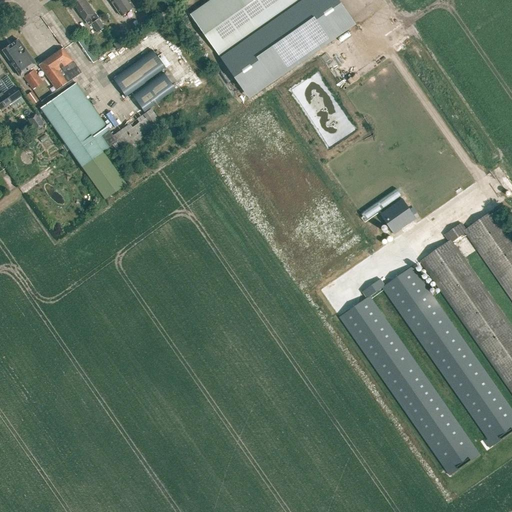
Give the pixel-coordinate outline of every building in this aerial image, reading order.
[(81,0),(76,0),(72,3),(84,21),(86,20),(89,25),(91,24),(97,33),(104,28),(94,13),(84,0),(83,0),(82,1),(81,0)] [(108,0),(120,16),(133,8),(127,0),(108,0)] [(220,57),(301,0),(212,0),(191,15),(220,57)] [(331,40),(303,1),(245,41),(272,81),(331,40)] [(92,62),(98,59),(87,38),(81,41),(92,62)] [(23,77),(32,90),(42,83),(33,70),(31,68),(35,65),(34,63),(35,62),(33,59),(31,59),(18,40),(9,46),(9,45),(1,51),(9,62),(9,64),(11,66),(13,67),(20,77),(25,73),(26,75),(23,77)] [(113,45),(117,51),(121,47),(117,41),(113,45)] [(63,48),(39,66),(56,91),(81,73),(63,48)] [(153,51),(112,80),(125,98),(166,69),(153,51)] [(164,72),(131,95),(143,112),(176,89),(164,72)] [(0,109),(0,111),(21,96),(14,86),(2,95),(0,92),(0,109)] [(37,112),(102,204),(123,188),(100,156),(113,146),(122,159),(163,131),(150,111),(111,139),(74,86),(37,112)] [(32,92),(26,96),(33,106),(38,102),(32,92)] [(30,121),(35,128),(40,125),(35,117),(30,121)] [(507,196),(511,192),(511,180),(507,173),(497,180),(507,196)] [(364,210),(369,217),(406,196),(402,189),(364,210)] [(402,199),(379,215),(393,235),(416,219),(402,199)] [(449,242),(420,262),(511,393),(511,328),(452,242),(465,233),(511,300),(511,234),(495,210),(466,230),(462,224),(445,235),(449,242)] [(368,298),(339,318),(449,477),(480,456),(370,297),(382,289),(492,447),(511,433),(511,410),(412,267),(384,287),(380,280),(363,292),(368,298)]
